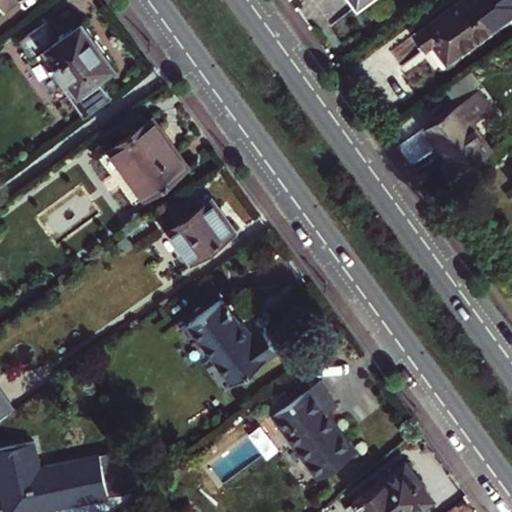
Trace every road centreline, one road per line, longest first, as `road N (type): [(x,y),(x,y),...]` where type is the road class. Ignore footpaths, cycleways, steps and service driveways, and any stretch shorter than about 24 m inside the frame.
road 1 (secondary): [(157,0),(511,484)]
road 2 (secondary): [(511,376),(237,0)]
road 3 (unknown): [(310,208),(49,391)]
